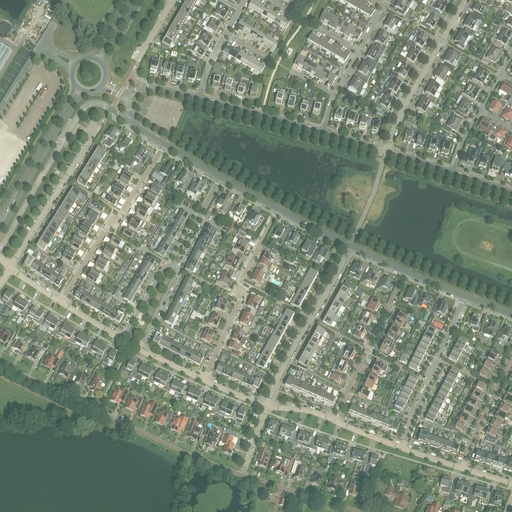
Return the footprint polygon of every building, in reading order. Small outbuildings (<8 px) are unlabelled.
[(255,11),(259,4),(255,2),(257,0),(256,0),(252,0),(249,8),(255,11)] [(294,0),(293,3),(297,5),(295,7),(298,9),(303,0),(294,0)] [(358,11),(363,2),(359,0),(358,3),(355,1),(352,7),(358,11)] [(410,3),(412,0),(411,0),(399,0),(398,2),(408,8),(411,3),(410,3)] [(447,4),(440,0),(435,0),(434,3),(436,4),(444,9),(447,4)] [(229,11),(225,9),(227,6),(218,1),(214,8),(217,10),(226,15),(229,11)] [(192,11),(194,6),(186,2),(184,6),(192,11)] [(364,14),(368,8),(365,7),(367,4),(363,2),(358,11),(364,14)] [(405,13),(408,8),(398,2),(395,7),(398,9),(397,12),(403,16),(405,13)] [(433,2),(430,7),(428,6),(427,9),(431,11),(432,12),(434,9),(442,14),(444,9),(436,4),(434,3),(433,2)] [(261,15),(266,6),(264,4),(263,6),(259,4),(255,11),(261,15)] [(475,15),(481,19),(483,16),(481,15),(484,10),(480,8),(481,6),(478,5),(478,6),(475,4),(472,9),(473,10),(476,12),(475,15)] [(189,15),(192,11),(184,6),(181,11),(189,15)] [(267,19),(271,11),(268,9),(269,7),(266,6),(261,15),(267,19)] [(367,17),(368,16),(371,18),(376,9),(372,7),(370,10),(368,8),(364,14),(364,16),(367,17)] [(224,19),(226,15),(217,10),(215,14),(224,19)] [(186,20),(189,15),(181,11),(178,16),(186,20)] [(274,22),(279,13),(276,11),(275,13),(271,11),(267,19),(274,22)] [(327,22),(330,16),(324,12),(319,21),(323,23),(324,20),(327,22)] [(280,26),(284,19),(280,16),(282,14),(279,13),(274,22),(280,26)] [(511,20),(511,15),(506,13),(503,19),(508,22),(506,25),(511,28),(511,20)] [(428,20),(436,24),(438,19),(430,15),(428,20)] [(480,22),(481,19),(475,15),(473,17),(470,15),(469,16),(468,16),(466,20),(475,26),(478,27),(481,22),(480,22)] [(184,25),(186,20),(178,16),(176,20),(184,25)] [(211,16),(207,23),(209,24),(218,29),(221,25),(217,22),(218,20),(219,21),(219,20),(214,18),(211,16)] [(332,28),(337,19),(330,16),(327,22),(329,23),(328,26),(332,28)] [(387,22),(395,26),(397,27),(399,22),(401,24),(403,20),(395,16),(393,19),(390,17),(387,22)] [(284,19),(280,26),(286,29),(292,20),(289,19),(288,21),(284,19)] [(339,29),(343,23),(337,19),(332,28),(335,30),(337,27),(339,29)] [(181,29),(184,25),(176,20),(173,25),(181,29)] [(433,29),(436,24),(428,20),(425,24),(427,26),(429,27),(431,28),(433,29)] [(472,31),(475,26),(466,20),(463,25),(464,25),(464,26),(467,28),(466,31),(472,35),(474,36),(476,33),(472,31)] [(242,33),(247,26),(240,22),(235,31),(238,33),(239,31),(242,33)] [(392,31),(395,26),(387,22),(384,26),(388,28),(386,31),(391,34),(393,35),(394,36),(396,33),(392,31)] [(216,33),(218,29),(209,24),(207,23),(203,29),(203,30),(207,32),(211,34),(213,32),(216,33)] [(344,35),(349,26),(343,23),(339,29),(342,30),(340,33),(344,35)] [(16,25),(15,25),(12,30),(18,33),(20,28),(16,25)] [(178,34),(181,29),(173,25),(170,30),(178,34)] [(500,36),(508,40),(509,38),(510,39),(511,36),(511,35),(506,32),(508,29),(501,25),(498,31),(501,33),(500,36)] [(248,39),(253,29),(247,26),(242,33),(246,35),(245,37),(248,39)] [(352,36),(355,30),(349,26),(344,35),(348,37),(349,35),(352,36)] [(255,40),(259,33),(253,29),(248,39),(250,40),(251,38),(255,40)] [(414,37),(417,39),(425,43),(427,38),(424,36),(425,33),(417,29),(415,32),(417,32),(414,37)] [(176,39),(178,34),(170,30),(168,34),(176,39)] [(355,30),(352,36),(354,38),(353,40),(357,42),(362,34),(355,30)] [(471,37),(472,35),(466,31),(464,33),(461,31),(460,32),(459,31),(457,36),(466,41),(469,36),(471,37)] [(314,45),(317,38),(315,37),(316,34),(312,32),(307,41),(314,45)] [(378,37),(386,41),(389,37),(381,32),(378,37)] [(260,46),(265,37),(259,33),(255,40),(259,42),(257,44),(260,46)] [(173,44),(176,39),(168,34),(167,36),(166,36),(164,39),(165,39),(173,44)] [(201,38),(210,43),(212,39),(204,34),(201,38)] [(463,47),(466,41),(457,36),(454,40),(455,41),(455,42),(458,44),(456,46),(463,50),(465,48),(463,47)] [(507,42),(508,40),(500,36),(498,38),(495,37),(494,37),(491,42),(492,43),(497,46),(498,46),(500,43),(505,46),(505,45),(506,46),(508,43),(507,42)] [(201,38),(199,37),(197,41),(196,44),(202,47),(203,45),(208,47),(210,43),(201,38)] [(267,47),(272,40),(265,37),(260,46),(263,47),(264,45),(267,47)] [(320,48),(325,39),(321,37),(320,40),(317,38),(314,45),(320,48)] [(387,42),(386,41),(378,37),(375,42),(379,44),(377,46),(385,51),(386,48),(384,47),(387,42)] [(422,48),(425,43),(417,39),(414,37),(411,42),(409,40),(407,43),(415,48),(416,45),(422,48)] [(170,48),(173,44),(165,39),(162,44),(163,44),(162,46),(167,49),(169,50),(169,49),(168,49),(169,48),(170,48)] [(326,52),(330,46),(327,44),(329,41),(325,39),(320,48),(326,52)] [(272,40),(267,47),(271,49),(270,51),(273,53),(278,44),(272,40)] [(497,46),(492,43),(491,42),(489,47),(491,49),(489,53),(499,58),(501,55),(500,54),(501,52),(496,49),(497,46)] [(229,56),(233,49),(230,47),(231,45),(228,43),(223,52),(229,56)] [(413,51),(415,48),(407,43),(405,46),(408,48),(405,52),(416,58),(419,54),(413,51)] [(0,44),(0,69),(11,51),(0,44)] [(200,50),(202,47),(196,44),(194,47),(193,46),(190,51),(197,54),(197,55),(200,58),(201,57),(202,57),(204,53),(200,50)] [(333,55),(338,47),(334,44),(332,47),(330,46),(326,52),(333,55)] [(385,51),(377,46),(376,49),(372,47),(369,52),(377,57),(381,58),(385,51)] [(339,59),(342,53),(340,51),(341,49),(338,47),(333,55),(339,59)] [(232,66),(236,59),(241,50),(238,49),(237,51),(233,49),(229,56),(233,58),(231,61),(232,62),(230,65),(232,66)] [(242,63),(246,56),(242,54),(244,52),(241,50),(236,59),(242,63)] [(445,55),(455,61),(458,56),(460,57),(461,54),(454,50),(453,52),(450,51),(449,51),(448,51),(445,55)] [(342,53),(339,59),(345,62),(350,54),(346,52),(345,54),(342,53)] [(381,58),(377,57),(369,52),(367,57),(372,60),(370,63),(376,66),(381,58)] [(413,63),(416,58),(405,52),(403,57),(401,56),(399,59),(406,63),(408,60),(413,63)] [(497,62),(499,58),(489,53),(487,56),(484,55),(481,61),(487,64),(489,60),(495,63),(496,61),(497,62)] [(452,66),(455,61),(445,55),(443,60),(444,60),(443,61),(447,63),(445,66),(454,71),(456,68),(452,66)] [(248,67),(253,57),(251,56),(250,58),(246,56),(242,63),(248,67)] [(301,66),(305,60),(299,56),(294,65),(297,67),(299,65),(301,66)] [(150,72),(155,73),(156,72),(157,72),(157,68),(161,69),(163,58),(160,57),(159,59),(153,58),(152,59),(152,58),(151,61),(150,65),(150,68),(151,69),(150,72)] [(254,70),(258,63),(255,61),(256,59),(253,57),(248,67),(254,70)] [(404,66),(406,63),(399,59),(398,62),(400,63),(397,68),(399,69),(407,74),(410,69),(404,66)] [(306,72),(311,64),(305,60),(301,66),(304,68),(302,70),(306,72)] [(376,66),(370,63),(369,66),(363,62),(361,67),(372,74),(376,66)] [(258,63),(254,70),(261,74),(266,65),(263,63),(262,65),(258,63)] [(171,66),(165,64),(163,64),(161,71),(164,72),(163,75),(168,76),(168,75),(169,75),(170,72),(173,72),(175,65),(172,64),(171,66)] [(179,64),(178,68),(177,72),(176,71),(175,75),(176,75),(175,80),(180,81),(181,78),(182,78),(183,75),(186,75),(189,64),(187,64),(185,65),(185,66),(182,66),(182,65),(179,64)] [(314,73),(317,67),(311,64),(306,72),(310,74),(311,72),(314,73)] [(477,74),(486,79),(489,74),(484,72),(486,68),(480,65),(478,68),(475,73),(477,74)] [(452,73),(454,71),(445,66),(444,68),(441,66),(440,67),(439,67),(436,71),(446,77),(449,71),(452,73)] [(319,79),(324,71),(317,67),(314,73),(316,75),(315,77),(319,79)] [(361,67),(358,72),(363,75),(361,78),(364,80),(367,81),(372,74),(361,67)] [(404,79),(407,74),(399,69),(395,73),(392,71),(390,74),(398,78),(399,76),(404,79)] [(189,78),(188,81),(193,83),(194,81),(195,82),(197,72),(191,71),(190,75),(188,75),(188,78),(189,78)] [(326,80),(330,74),(324,71),(319,79),(322,82),(324,79),(326,80)] [(443,82),(446,77),(436,71),(434,76),(435,76),(434,77),(438,79),(436,82),(443,85),(445,83),(443,82)] [(330,74),(326,80),(329,82),(328,85),(331,87),(336,78),(330,74)] [(396,81),(398,78),(390,74),(389,77),(390,78),(388,83),(390,84),(398,89),(401,84),(396,81)] [(483,85),(486,79),(477,74),(474,80),(473,79),(471,81),(476,84),(477,85),(478,82),(483,85)] [(220,79),(219,79),(220,76),(219,75),(217,75),(216,75),(215,78),(215,77),(214,80),(213,80),(212,84),(213,84),(212,87),(218,89),(220,82),(223,83),(225,76),(221,75),(220,79)] [(235,89),(236,83),(229,81),(230,77),(225,76),(223,83),(226,84),(224,91),(230,92),(231,89),(235,89)] [(355,78),(352,83),(362,88),(364,84),(366,85),(368,82),(367,81),(364,80),(361,78),(360,81),(355,78)] [(476,84),(471,81),(468,80),(467,82),(468,83),(468,84),(467,85),(467,86),(468,86),(468,87),(468,88),(467,89),(478,95),(478,94),(479,93),(479,92),(479,91),(480,90),(474,86),(476,84)] [(248,90),(250,83),(244,81),(243,85),(236,83),(235,89),(238,90),(237,94),(243,96),(245,89),(248,90)] [(442,88),(443,85),(436,82),(435,84),(432,82),(431,83),(430,82),(427,87),(437,92),(440,87),(442,88)] [(262,88),(253,85),(253,84),(250,83),(248,90),(251,91),(249,97),(255,99),(255,98),(259,99),(262,88)] [(362,88),(352,83),(349,87),(353,90),(351,93),(358,96),(362,88)] [(503,95),(505,92),(509,95),(511,88),(511,87),(504,83),(500,90),(499,92),(503,95)] [(396,94),(398,89),(390,84),(388,89),(386,88),(384,91),(390,95),(392,92),(396,94)] [(434,97),(437,92),(427,87),(425,91),(426,92),(425,93),(429,95),(427,97),(436,102),(437,99),(434,97)] [(283,99),(286,100),(289,89),(286,88),(285,92),(281,91),(280,95),(278,94),(277,97),(276,97),(275,101),(276,101),(275,104),(281,106),(283,99)] [(292,90),(289,89),(286,100),(289,101),(287,108),(293,109),(294,106),(295,106),(296,103),(295,102),(296,99),(294,99),(295,95),(292,94),(292,90)] [(477,96),(478,95),(467,89),(466,91),(465,91),(464,91),(464,92),(463,92),(462,93),(460,96),(462,97),(467,100),(468,97),(474,100),(475,99),(476,98),(477,97),(477,96)] [(389,97),(390,95),(384,91),(382,94),(384,95),(382,100),(390,104),(392,99),(389,97)] [(434,105),(436,102),(427,97),(426,100),(422,98),(422,99),(421,98),(418,103),(428,108),(431,103),(434,105)] [(468,100),(467,100),(462,97),(460,102),(461,103),(460,106),(468,111),(469,109),(472,106),(466,103),(468,100)] [(387,109),(390,104),(382,100),(378,98),(376,103),(375,104),(374,103),(372,107),(377,109),(380,111),(383,107),(387,109)] [(311,107),(313,100),(307,99),(306,102),(303,101),(302,104),(301,104),(300,108),(301,108),(300,111),(306,113),(308,106),(311,107)] [(313,100),(311,107),(314,108),(312,115),(318,116),(319,113),(320,113),(321,110),(320,109),(321,106),(315,105),(316,101),(313,100)] [(490,106),(489,107),(490,108),(489,109),(497,114),(500,108),(504,110),(507,103),(501,100),(498,104),(493,101),(492,104),(490,105),(490,106)] [(425,113),(428,108),(418,103),(416,107),(417,108),(416,109),(420,111),(418,113),(425,117),(427,114),(425,113)] [(460,106),(457,104),(456,104),(451,111),(451,112),(458,115),(459,116),(460,113),(465,116),(468,113),(467,112),(468,111),(460,106)] [(346,107),(344,109),(343,112),(337,111),(336,115),(334,114),(333,117),(335,118),(334,121),(339,123),(339,121),(340,122),(341,118),(344,119),(348,108),(346,107)] [(511,110),(507,108),(502,117),(505,118),(505,119),(507,120),(511,122),(511,119),(511,110)] [(357,123),(359,115),(360,114),(351,111),(350,115),(349,114),(348,118),(347,118),(346,121),(347,121),(346,125),(351,126),(352,125),(353,125),(354,122),(357,123)] [(457,118),(458,115),(451,112),(449,115),(450,117),(452,118),(450,121),(459,126),(460,124),(461,124),(463,121),(457,118)] [(372,119),(368,118),(364,117),(363,119),(362,118),(361,122),(359,122),(358,125),(360,125),(359,129),(364,130),(364,129),(365,129),(366,125),(369,126),(372,119)] [(483,119),(482,121),(481,121),(480,123),(480,124),(479,126),(481,127),(484,129),(483,131),(487,134),(485,136),(488,138),(489,135),(492,130),(489,128),(491,123),(483,119)] [(457,128),(459,126),(450,121),(448,125),(447,124),(444,125),(442,129),(448,133),(450,129),(456,132),(458,129),(457,128)] [(377,133),(378,133),(381,124),(374,122),(373,126),(372,126),(371,129),(372,129),(371,132),(376,134),(377,133)] [(494,142),(495,140),(496,137),(502,140),(506,132),(498,127),(494,134),(491,133),(488,138),(494,142)] [(115,137),(118,132),(116,131),(117,130),(114,128),(113,129),(112,129),(109,133),(107,131),(105,136),(107,137),(105,139),(107,140),(104,145),(110,149),(113,144),(114,145),(118,139),(115,138),(115,137)] [(403,132),(401,138),(404,139),(403,142),(410,144),(411,140),(412,138),(415,139),(418,130),(412,129),(412,131),(409,130),(404,128),(403,132)] [(418,130),(415,139),(418,140),(417,142),(416,146),(417,147),(417,148),(420,149),(420,148),(422,148),(425,139),(424,138),(424,135),(421,134),(422,132),(418,130)] [(431,141),(428,150),(430,151),(429,152),(433,153),(433,152),(434,152),(436,147),(436,146),(440,147),(442,138),(443,136),(438,134),(438,136),(433,134),(432,138),(431,141)] [(120,149),(120,151),(131,149),(131,145),(133,142),(127,138),(126,140),(126,141),(124,141),(121,139),(115,148),(118,150),(120,149)] [(442,138),(440,147),(443,148),(440,156),(446,158),(447,156),(448,153),(449,153),(450,150),(449,150),(450,147),(451,144),(449,143),(446,142),(447,139),(442,138)] [(130,168),(130,167),(129,167),(130,165),(131,165),(133,161),(133,160),(134,160),(135,160),(139,162),(138,164),(142,166),(148,156),(145,154),(147,152),(147,151),(146,150),(147,149),(144,147),(143,148),(142,148),(142,149),(141,149),(140,151),(137,150),(137,149),(131,159),(130,158),(126,165),(130,168)] [(473,165),(474,160),(477,161),(482,149),(478,148),(475,147),(474,150),(474,151),(473,152),(469,151),(469,152),(468,155),(469,155),(466,162),(468,163),(468,164),(471,165),(472,164),(473,165)] [(95,154),(103,158),(106,154),(98,149),(95,154)] [(480,159),(480,163),(479,167),(480,167),(480,168),(484,168),(485,169),(488,160),(491,161),(494,153),(490,152),(489,155),(487,155),(487,157),(486,156),(484,158),(482,157),(481,159),(480,159)] [(100,163),(103,158),(95,154),(92,159),(100,163)] [(498,159),(498,160),(495,159),(491,171),(497,173),(500,166),(503,167),(506,158),(502,157),(502,158),(500,157),(499,158),(498,159)] [(97,168),(100,163),(92,159),(89,163),(97,168)] [(94,173),(97,168),(89,163),(86,168),(94,173)] [(511,165),(509,164),(505,163),(503,170),(506,171),(505,176),(511,178),(511,174),(511,165)] [(164,166),(160,173),(163,174),(166,177),(163,183),(161,186),(164,189),(167,185),(169,182),(173,174),(174,173),(172,171),(174,168),(169,164),(167,168),(164,166)] [(122,177),(130,182),(130,181),(133,177),(132,176),(134,173),(128,170),(129,168),(127,167),(124,171),(123,171),(122,171),(121,171),(120,174),(119,175),(120,175),(122,177)] [(91,178),(94,173),(86,168),(83,173),(91,178)] [(88,183),(91,178),(83,173),(80,178),(88,183)] [(180,177),(177,182),(181,184),(178,189),(184,192),(190,182),(187,180),(189,177),(184,173),(181,178),(180,177)] [(131,182),(130,181),(130,182),(122,177),(120,181),(121,182),(120,184),(125,187),(126,185),(128,187),(131,182)] [(85,188),(88,183),(80,178),(77,183),(85,188)] [(204,191),(207,186),(203,183),(202,184),(200,183),(198,187),(193,184),(189,192),(196,196),(197,193),(200,195),(203,190),(204,191)] [(124,188),(125,187),(120,184),(119,185),(117,184),(114,189),(120,192),(122,194),(123,194),(125,189),(124,188)] [(154,186),(151,191),(152,191),(157,195),(159,196),(162,191),(160,190),(161,188),(156,185),(155,186),(154,186)] [(123,194),(122,194),(120,192),(114,189),(113,188),(109,194),(112,196),(117,199),(118,198),(120,199),(123,194)] [(70,194),(78,199),(81,194),(73,189),(70,194)] [(149,192),(146,197),(147,197),(155,202),(155,201),(158,197),(156,196),(157,195),(152,191),(151,193),(149,192)] [(107,193),(103,199),(115,206),(118,202),(116,201),(117,199),(112,196),(109,194),(107,193)] [(75,204),(78,199),(70,194),(67,199),(75,204)] [(222,207),(220,211),(226,214),(231,204),(231,205),(227,203),(229,200),(224,196),(222,200),(220,199),(217,204),(222,207)] [(147,197),(144,201),(145,202),(144,204),(150,207),(154,210),(158,203),(155,201),(155,202),(147,197)] [(72,208),(75,204),(67,199),(64,203),(72,208)] [(69,213),(72,208),(64,203),(61,208),(69,213)] [(94,211),(99,214),(100,212),(102,213),(105,209),(97,203),(94,208),(95,209),(94,211)] [(142,204),(139,209),(144,212),(147,214),(150,209),(149,209),(150,207),(144,204),(143,205),(142,204)] [(239,209),(234,206),(230,212),(235,215),(234,217),(241,221),(245,215),(243,214),(246,209),(240,206),(239,209)] [(66,218),(69,213),(61,208),(58,213),(66,218)] [(139,209),(136,214),(137,215),(136,216),(142,219),(143,218),(144,219),(146,220),(149,216),(147,214),(144,212),(139,209)] [(178,216),(185,220),(188,215),(179,210),(176,215),(178,216)] [(98,215),(99,214),(94,211),(93,212),(91,211),(88,216),(89,216),(96,221),(97,221),(99,216),(98,215)] [(63,223),(66,218),(58,213),(55,218),(63,223)] [(250,216),(249,218),(248,217),(246,221),(249,223),(253,226),(253,227),(256,228),(258,225),(259,226),(260,224),(261,222),(262,220),(260,218),(261,217),(255,214),(253,218),(250,216)] [(97,221),(96,221),(89,216),(86,221),(87,221),(86,223),(91,226),(92,225),(94,226),(97,221)] [(134,217),(131,221),(131,222),(131,221),(141,228),(142,228),(145,223),(142,222),(141,221),(142,219),(136,216),(136,218),(134,217)] [(183,225),(185,220),(178,216),(176,221),(183,225)] [(60,228),(63,223),(55,218),(52,223),(60,228)] [(131,222),(128,226),(130,227),(129,228),(134,232),(135,230),(137,231),(138,232),(140,231),(141,230),(141,228),(131,221),(131,222)] [(180,230),(183,225),(176,221),(173,225),(180,230)] [(57,232),(60,228),(52,223),(49,228),(57,232)] [(90,228),(91,226),(86,223),(85,224),(83,223),(80,228),(81,229),(81,228),(89,233),(92,228),(90,228)] [(177,234),(180,230),(173,225),(171,224),(168,229),(177,234)] [(217,231),(214,229),(207,226),(204,231),(215,236),(214,235),(217,231)] [(275,232),(273,236),(274,236),(280,239),(277,244),(281,246),(286,235),(283,233),(285,230),(279,227),(276,232),(275,232)] [(54,237),(57,232),(49,228),(46,232),(54,237)] [(89,233),(81,228),(81,229),(78,233),(79,234),(78,235),(84,239),(84,237),(86,238),(89,233)] [(126,229),(123,234),(131,239),(134,241),(137,236),(134,234),(133,233),(134,232),(129,228),(128,230),(126,229)] [(174,239),(177,234),(168,229),(165,233),(167,235),(174,239)] [(215,236),(204,231),(202,236),(212,241),(213,240),(212,240),(214,236),(215,236)] [(51,242),(54,237),(46,232),(43,237),(51,242)] [(298,250),(301,245),(300,245),(301,242),(298,241),(299,237),(294,234),(292,238),(289,236),(286,242),(289,244),(290,242),(294,244),(292,247),(298,250)] [(83,240),(84,239),(78,235),(77,237),(76,236),(73,241),(81,246),(81,245),(84,241),(83,240)] [(172,244),(174,239),(167,235),(165,239),(172,244)] [(210,245),(212,241),(202,236),(200,240),(210,245)] [(237,245),(245,249),(248,244),(243,242),(245,239),(239,236),(238,239),(235,244),(237,245)] [(48,247),(51,242),(43,237),(40,242),(48,247)] [(111,244),(116,247),(117,246),(119,247),(122,242),(114,237),(111,242),(112,242),(111,244)] [(169,248),(172,244),(165,239),(162,238),(160,243),(169,248)] [(197,245),(205,249),(207,250),(210,245),(200,240),(197,245)] [(81,246),(81,245),(81,246),(73,241),(70,245),(71,246),(70,248),(76,251),(77,249),(78,251),(81,246)] [(311,246),(312,243),(307,241),(301,251),(307,254),(306,256),(311,258),(312,255),(312,256),(316,248),(315,248),(316,247),(312,245),(312,247),(311,246)] [(44,252),(48,247),(40,242),(37,247),(39,248),(39,249),(44,252)] [(166,253),(169,248),(160,243),(157,247),(159,249),(166,253)] [(115,249),(116,247),(111,244),(110,245),(108,244),(105,249),(106,250),(106,249),(114,254),(117,249),(115,249)] [(243,254),(245,249),(237,245),(235,244),(231,252),(237,255),(238,252),(243,254)] [(202,254),(205,249),(197,245),(195,250),(202,254)] [(75,252),(76,251),(70,248),(70,249),(68,248),(65,253),(73,258),(76,253),(75,252)] [(114,254),(106,249),(106,250),(103,254),(104,255),(103,256),(109,260),(110,258),(111,259),(114,254)] [(163,258),(166,253),(159,249),(157,251),(155,250),(154,252),(163,258)] [(317,251),(316,254),(313,260),(318,263),(321,258),(326,261),(327,260),(328,260),(329,257),(328,257),(329,256),(326,255),(328,251),(322,249),(320,252),(317,251)] [(200,259),(202,254),(195,250),(192,255),(200,259)] [(30,268),(35,261),(40,253),(36,251),(31,258),(30,257),(25,265),(30,268)] [(237,255),(231,252),(229,251),(227,254),(230,255),(227,260),(237,265),(239,265),(240,262),(240,261),(240,260),(235,258),(237,255)] [(74,258),(73,258),(65,253),(60,262),(67,266),(70,262),(71,263),(74,258)] [(265,254),(262,259),(272,264),(274,261),(276,256),(271,253),(269,256),(265,254)] [(197,263),(200,259),(192,255),(190,260),(197,263)] [(108,261),(109,260),(103,256),(102,258),(101,257),(98,262),(106,267),(106,266),(109,262),(108,261)] [(155,261),(148,257),(146,256),(143,261),(152,266),(155,261)] [(260,264),(264,266),(262,269),(268,272),(270,269),(272,264),(262,259),(260,264)] [(195,268),(197,263),(190,260),(188,265),(195,268)] [(237,266),(237,265),(227,260),(223,268),(229,271),(230,268),(235,270),(236,269),(238,267),(237,266)] [(35,271),(40,264),(35,261),(30,268),(31,269),(31,270),(34,272),(34,271),(35,271)] [(150,271),(152,266),(143,261),(141,265),(143,266),(150,271)] [(106,267),(106,266),(106,267),(98,262),(95,266),(96,267),(96,269),(101,272),(102,271),(103,272),(106,267)] [(39,275),(44,267),(40,264),(35,271),(36,272),(36,273),(38,275),(39,274),(39,275)] [(361,272),(359,271),(361,267),(355,264),(353,269),(352,268),(350,273),(354,275),(353,277),(358,280),(361,272)] [(147,275),(150,271),(143,266),(141,265),(138,270),(147,275)] [(192,273),(195,268),(188,265),(185,270),(192,273)] [(44,278),(49,270),(44,267),(39,275),(41,275),(40,276),(43,278),(43,277),(44,278)] [(67,269),(65,268),(62,271),(59,277),(54,284),(59,288),(61,285),(61,284),(64,280),(62,279),(62,277),(67,269)] [(227,274),(229,271),(223,268),(221,274),(220,274),(219,275),(219,277),(221,278),(229,282),(232,277),(227,274)] [(100,273),(101,272),(96,269),(95,270),(93,269),(90,274),(98,279),(101,274),(100,273)] [(255,270),(253,274),(254,275),(262,279),(267,282),(269,277),(270,277),(272,274),(268,272),(262,269),(261,273),(256,270),(256,271),(255,270)] [(308,274),(315,279),(318,274),(310,269),(308,274)] [(49,281),(54,273),(49,270),(44,278),(45,279),(48,281),(48,280),(49,281)] [(144,280),(147,275),(138,270),(135,275),(137,276),(144,280)] [(365,274),(364,277),(361,283),(366,285),(368,282),(375,286),(377,279),(374,278),(376,274),(375,274),(374,273),(374,272),(373,272),(372,272),(371,272),(370,272),(368,275),(365,274)] [(54,284),(59,277),(54,273),(49,281),(50,282),(53,284),(54,284)] [(99,279),(98,279),(90,274),(87,279),(96,284),(99,279)] [(313,284),(315,279),(308,274),(305,279),(313,284)] [(254,275),(252,280),(256,283),(254,286),(260,289),(262,285),(260,284),(262,279),(254,275)] [(141,285),(144,280),(137,276),(134,280),(141,285)] [(184,283),(191,287),(194,282),(186,278),(184,283)] [(227,287),(229,282),(221,278),(220,280),(218,279),(215,285),(221,287),(222,284),(227,287)] [(381,279),(380,283),(377,289),(382,291),(384,288),(387,290),(387,289),(390,290),(392,286),(389,285),(391,281),(391,280),(388,279),(388,280),(385,278),(384,280),(381,279)] [(310,289),(313,284),(305,279),(302,285),(310,289)] [(139,289),(141,285),(134,280),(132,285),(139,289)] [(191,293),(193,288),(191,287),(184,283),(182,288),(189,292),(190,292),(191,293)] [(136,294),(139,289),(132,285),(129,290),(136,294)] [(307,294),(310,289),(302,285),(299,290),(307,294)] [(351,295),(349,294),(350,292),(342,287),(340,292),(347,297),(349,298),(351,295)] [(136,294),(129,290),(126,288),(123,293),(126,294),(133,298),(136,294)] [(190,292),(189,292),(182,288),(179,293),(186,296),(189,298),(190,296),(189,295),(190,292)] [(407,294),(405,298),(408,300),(408,302),(409,302),(408,304),(414,306),(417,299),(414,298),(413,296),(416,291),(414,290),(412,290),(409,289),(409,290),(407,291),(407,294)] [(79,300),(84,293),(79,290),(74,297),(79,300)] [(304,299),(307,294),(299,290),(296,295),(304,299)] [(9,307),(13,301),(10,299),(12,295),(13,296),(13,295),(7,292),(7,293),(6,292),(3,296),(5,297),(2,300),(6,302),(5,304),(9,307)] [(344,302),(347,297),(340,292),(337,297),(344,302)] [(84,303),(89,296),(84,293),(79,300),(81,301),(80,302),(83,303),(84,303)] [(184,301),(186,296),(179,293),(177,298),(184,301)] [(130,303),(133,298),(126,294),(123,299),(126,301),(124,303),(127,304),(128,302),(130,303)] [(228,303),(228,302),(223,300),(225,297),(219,295),(217,299),(217,300),(219,301),(217,303),(227,308),(228,303)] [(264,302),(265,299),(263,298),(257,295),(256,298),(252,296),(249,301),(257,305),(261,307),(263,302),(264,302)] [(301,304),(304,299),(296,295),(294,300),(301,304)] [(89,306),(94,298),(89,296),(84,303),(86,304),(85,305),(88,306),(89,306)] [(421,298),(418,306),(430,311),(433,303),(430,302),(431,298),(426,296),(424,300),(421,298)] [(342,307),(344,302),(337,297),(334,303),(342,307)] [(18,309),(23,301),(18,298),(17,299),(18,299),(16,303),(13,301),(9,307),(12,309),(13,307),(18,309)] [(94,309),(99,301),(94,298),(89,306),(91,307),(90,308),(93,309),(94,309)] [(183,304),(184,301),(177,298),(174,302),(182,306),(184,307),(185,305),(183,304)] [(370,304),(378,309),(379,308),(379,307),(380,306),(380,305),(379,304),(380,301),(376,299),(375,300),(372,299),(370,304)] [(298,309),(301,304),(294,300),(291,305),(298,309)] [(25,316),(28,310),(25,308),(27,305),(28,305),(23,301),(18,309),(23,312),(22,314),(25,316)] [(99,312),(104,304),(99,301),(94,309),(95,310),(98,312),(99,312)] [(261,307),(257,305),(249,301),(247,307),(251,309),(250,312),(256,314),(258,315),(262,307),(261,307)] [(179,311),(182,306),(174,302),(172,307),(179,311)] [(225,312),(227,308),(217,303),(215,302),(213,307),(212,310),(218,313),(219,310),(223,312),(225,312)] [(378,309),(370,304),(366,302),(363,307),(370,311),(369,312),(373,315),(375,312),(376,312),(377,312),(377,311),(378,310),(378,309)] [(339,312),(342,307),(334,303),(331,308),(339,312)] [(436,305),(433,313),(440,316),(442,315),(445,316),(446,311),(445,311),(447,305),(441,303),(439,306),(436,305)] [(104,315),(108,307),(104,304),(99,312),(100,313),(103,315),(104,315)] [(109,318),(113,310),(108,307),(104,315),(105,316),(108,318),(108,317),(109,318)] [(177,316),(179,311),(172,307),(170,312),(177,316)] [(34,319),(38,311),(33,308),(31,312),(28,310),(25,316),(22,320),(25,322),(29,316),(34,319)] [(336,317),(339,312),(331,308),(328,312),(336,317)] [(114,321),(118,313),(113,310),(109,318),(110,319),(113,321),(113,320),(114,321)] [(216,316),(218,313),(212,310),(210,313),(208,318),(210,319),(219,323),(221,318),(216,316)] [(284,315),(291,320),(294,314),(286,310),(284,315)] [(409,318),(407,317),(408,314),(401,310),(399,315),(398,314),(397,315),(397,316),(396,317),(395,318),(407,324),(408,324),(409,318)] [(44,314),(38,311),(34,319),(32,321),(40,325),(44,319),(40,318),(43,314),(44,314)] [(179,317),(177,316),(170,312),(167,317),(176,322),(179,317)] [(254,317),(256,314),(250,312),(249,315),(244,313),(242,318),(250,322),(253,323),(256,318),(254,317)] [(333,322),(336,317),(328,312),(326,317),(333,322)] [(371,318),(373,315),(369,312),(368,314),(365,313),(362,318),(371,322),(372,322),(372,321),(372,319),(373,318),(371,318)] [(119,324),(124,316),(118,313),(114,321),(115,322),(117,324),(118,323),(119,324)] [(289,325),(291,320),(284,315),(281,320),(289,325)] [(471,330),(473,330),(478,333),(480,327),(477,325),(480,318),(474,316),(473,318),(469,316),(466,323),(470,324),(469,326),(472,327),(471,330)] [(49,328),(54,320),(48,317),(49,317),(47,321),(44,319),(40,325),(43,327),(44,325),(49,328)] [(174,326),(176,322),(167,317),(165,322),(172,326),(172,325),(174,326)] [(219,323),(210,319),(208,318),(207,317),(205,322),(203,321),(201,324),(211,328),(212,326),(216,328),(219,323)] [(331,327),(333,322),(326,317),(323,323),(331,327)] [(248,327),(250,322),(242,318),(239,323),(244,325),(243,328),(248,331),(250,327),(248,327)] [(371,323),(371,322),(362,318),(360,323),(363,325),(362,326),(366,328),(368,325),(369,326),(369,325),(370,324),(371,323)] [(405,329),(407,324),(395,318),(395,319),(394,321),(394,322),(395,322),(393,325),(401,329),(401,327),(405,329)] [(56,334),(59,328),(60,326),(57,325),(58,323),(59,323),(54,320),(49,328),(54,331),(51,335),(54,337),(56,334)] [(286,330),(289,325),(281,320),(278,325),(286,330)] [(442,330),(444,325),(435,321),(433,326),(442,330)] [(480,333),(484,334),(493,338),(498,325),(492,323),(491,326),(484,323),(480,333)] [(209,331),(211,328),(201,324),(202,325),(201,327),(203,328),(200,333),(212,338),(214,333),(209,331)] [(283,335),(286,330),(278,325),(275,330),(283,335)] [(392,329),(391,328),(390,329),(389,330),(388,331),(400,338),(403,332),(400,331),(401,329),(393,325),(392,329)] [(64,339),(65,337),(69,329),(64,326),(65,326),(62,330),(59,328),(56,334),(64,339)] [(364,332),(366,328),(362,326),(361,328),(358,326),(357,328),(354,326),(352,330),(364,336),(364,335),(365,334),(365,333),(366,332),(364,332)] [(426,332),(434,335),(437,330),(429,326),(426,332)] [(251,332),(248,331),(243,328),(241,331),(237,329),(234,335),(242,338),(244,336),(247,337),(248,335),(249,335),(251,332)] [(315,333),(323,337),(326,332),(318,328),(315,333)] [(506,342),(507,338),(508,338),(508,337),(509,338),(510,334),(509,334),(511,330),(509,329),(507,328),(507,329),(505,328),(504,330),(501,329),(500,334),(498,338),(498,339),(503,341),(506,342)] [(76,335),(73,334),(74,331),(75,332),(69,329),(65,337),(70,339),(69,341),(72,343),(75,337),(76,335)] [(2,332),(0,336),(0,340),(5,343),(7,341),(9,337),(12,339),(15,333),(10,330),(9,331),(7,335),(2,332)] [(280,340),(283,335),(275,330),(273,335),(280,340)] [(363,337),(364,336),(352,330),(350,335),(353,337),(352,337),(353,337),(352,339),(359,342),(360,339),(361,340),(362,339),(363,338),(363,337)] [(400,338),(388,331),(388,333),(387,334),(387,335),(388,336),(386,339),(395,344),(396,343),(396,342),(398,340),(400,338)] [(431,341),(434,335),(426,332),(424,337),(431,341)] [(209,343),(212,338),(200,333),(198,338),(199,339),(198,341),(204,344),(205,341),(209,343)] [(320,342),(323,337),(315,333),(312,338),(320,342)] [(81,345),(85,337),(80,334),(80,335),(78,339),(75,337),(72,343),(75,345),(76,343),(81,345)] [(159,345),(163,337),(157,335),(153,343),(159,345)] [(241,341),(242,338),(234,335),(232,340),(237,342),(235,345),(239,346),(239,347),(241,348),(243,342),(241,341)] [(277,345),(280,340),(273,335),(270,340),(277,345)] [(88,352),(91,346),(88,344),(90,340),(91,340),(85,337),(81,345),(86,348),(83,353),(86,354),(88,352)] [(164,348),(168,340),(163,337),(159,345),(160,346),(159,346),(162,348),(163,347),(164,348)] [(429,346),(431,341),(424,337),(421,342),(429,346)] [(317,347),(320,342),(312,338),(309,343),(317,347)] [(457,343),(464,348),(467,342),(459,338),(457,343)] [(395,344),(386,339),(384,342),(383,341),(383,342),(382,343),(382,344),(381,345),(390,350),(391,348),(394,349),(395,346),(395,345),(395,344)] [(17,340),(12,348),(22,354),(27,346),(28,343),(25,342),(24,344),(17,340)] [(169,350),(173,342),(168,340),(164,348),(165,348),(164,349),(167,350),(168,350),(169,350)] [(275,350),(277,345),(270,340),(267,345),(275,350)] [(174,353),(178,345),(173,342),(169,350),(170,351),(172,353),(173,352),(174,353)] [(426,351),(429,346),(421,342),(418,347),(426,351)] [(97,354),(101,346),(96,343),(95,343),(96,343),(94,347),(91,346),(88,352),(91,353),(92,351),(97,354)] [(239,346),(235,345),(231,343),(228,348),(233,350),(231,355),(238,358),(240,353),(238,353),(239,350),(240,350),(241,349),(241,348),(239,347),(239,346)] [(314,352),(317,347),(309,343),(307,348),(314,352)] [(462,353),(464,348),(457,343),(454,349),(462,353)] [(179,355),(183,347),(178,345),(174,353),(175,353),(175,354),(178,355),(179,355)] [(272,355),(275,350),(267,345),(264,350),(272,355)] [(356,349),(352,347),(349,345),(348,347),(346,346),(344,347),(342,350),(354,357),(354,356),(355,355),(355,353),(354,352),(356,349)] [(393,351),(390,350),(381,345),(381,346),(380,347),(380,348),(379,349),(381,349),(379,353),(388,357),(393,351)] [(104,360),(107,354),(104,352),(106,348),(106,349),(107,348),(101,346),(97,354),(95,357),(100,359),(101,359),(104,360)] [(184,358),(188,350),(183,347),(179,355),(180,356),(183,358),(183,357),(184,358)] [(424,356),(426,351),(418,347),(416,352),(424,356)] [(32,349),(27,356),(35,361),(40,353),(43,355),(45,352),(38,348),(36,348),(35,350),(32,349)] [(312,357),(314,352),(307,348),(304,353),(312,357)] [(459,358),(462,353),(454,349),(451,354),(459,358)] [(189,361),(193,352),(188,350),(184,358),(185,358),(185,359),(188,360),(189,361)] [(269,360),(272,355),(264,350),(261,355),(269,360)] [(353,358),(354,357),(342,350),(339,356),(341,356),(340,358),(341,359),(348,363),(350,359),(351,360),(352,359),(353,358)] [(488,359),(491,361),(496,364),(497,363),(500,360),(499,359),(499,358),(494,356),(496,353),(490,350),(487,353),(485,357),(486,358),(488,359)] [(117,355),(117,354),(111,351),(112,352),(110,356),(107,354),(104,360),(103,362),(107,365),(109,360),(113,362),(115,359),(116,359),(118,355),(117,355)] [(195,363),(199,355),(193,352),(189,361),(190,361),(190,362),(193,363),(193,362),(195,363)] [(421,361),(424,356),(416,352),(413,357),(421,361)] [(309,362),(312,357),(304,353),(301,358),(309,362)] [(456,363),(459,358),(451,354),(448,359),(456,363)] [(199,355),(195,363),(200,366),(204,358),(199,355)] [(266,365),(269,360),(261,355),(259,360),(266,365)] [(51,369),(53,366),(55,367),(59,360),(54,357),(53,359),(49,356),(44,366),(51,369)] [(419,366),(421,361),(413,357),(411,362),(419,366)] [(307,365),(309,362),(301,358),(298,363),(299,363),(297,366),(306,370),(309,366),(307,365)] [(488,359),(486,358),(483,361),(486,364),(484,367),(487,369),(492,372),(493,371),(496,368),(495,367),(495,366),(490,364),(491,361),(488,359)] [(341,359),(340,361),(337,359),(334,364),(338,366),(346,370),(347,369),(347,368),(348,367),(348,366),(347,366),(348,363),(341,359)] [(264,370),(266,365),(259,360),(256,365),(264,370)] [(381,371),(385,373),(388,368),(387,367),(388,366),(377,360),(377,362),(376,364),(375,363),(374,364),(373,365),(372,366),(381,371)] [(130,374),(134,375),(137,369),(134,368),(136,363),(131,361),(130,361),(129,361),(127,364),(128,365),(126,369),(132,371),(130,374)] [(416,371),(419,366),(411,362),(408,368),(416,371)] [(62,368),(59,374),(63,376),(63,377),(65,378),(66,378),(67,378),(71,371),(73,373),(77,365),(73,363),(71,368),(63,364),(61,367),(62,368)] [(221,375),(225,366),(219,364),(216,372),(218,373),(217,374),(221,375)] [(140,382),(143,377),(147,369),(142,366),(139,370),(137,369),(134,375),(132,378),(135,379),(140,382)] [(227,376),(230,369),(225,366),(221,375),(224,377),(225,376),(227,376)] [(346,371),(346,370),(338,366),(334,373),(341,376),(343,373),(344,374),(345,373),(345,372),(346,371)] [(385,373),(381,371),(372,366),(372,367),(372,369),(371,371),(372,371),(371,374),(378,378),(379,376),(382,377),(385,373)] [(484,367),(481,366),(479,369),(481,372),(479,375),(488,380),(488,379),(489,379),(492,376),(490,375),(491,374),(486,372),(487,369),(484,367)] [(150,383),(153,377),(150,376),(152,371),(147,369),(143,377),(148,379),(147,382),(150,383)] [(231,380),(235,371),(230,369),(227,376),(228,377),(228,378),(231,380)] [(449,374),(457,378),(460,373),(452,369),(449,374)] [(237,381),(240,373),(235,371),(231,380),(235,381),(235,380),(237,381)] [(242,384),(246,375),(240,373),(237,381),(239,382),(238,383),(242,384)] [(340,380),(341,376),(334,373),(333,375),(330,373),(328,378),(331,379),(330,380),(339,384),(339,385),(339,384),(340,383),(340,381),(341,380),(340,380)] [(79,374),(75,382),(76,383),(76,384),(78,385),(79,385),(83,386),(87,379),(89,376),(85,374),(83,377),(79,374)] [(159,385),(163,376),(158,374),(157,376),(154,375),(153,377),(150,383),(153,385),(154,382),(159,385)] [(374,385),(378,378),(371,374),(369,377),(368,377),(367,377),(367,378),(366,379),(366,380),(374,385)] [(454,383),(457,378),(449,374),(446,379),(454,383)] [(95,375),(91,383),(89,387),(92,388),(91,391),(97,394),(101,385),(98,383),(100,378),(95,375)] [(247,385),(251,378),(246,375),(242,384),(245,386),(246,385),(247,385)] [(291,388),(294,381),(295,377),(290,375),(285,386),(291,388)] [(166,391),(169,385),(166,383),(168,379),(163,376),(159,385),(164,387),(163,389),(166,391)] [(407,381),(415,385),(418,380),(410,376),(407,381)] [(252,389),(256,380),(251,378),(247,385),(249,386),(249,387),(252,389)] [(452,388),(454,383),(446,379),(444,384),(452,388)] [(256,380),(252,389),(256,390),(256,389),(258,390),(261,382),(256,380)] [(374,386),(374,385),(366,380),(365,381),(365,382),(364,384),(365,385),(364,388),(371,392),(372,390),(374,391),(374,390),(375,390),(376,389),(376,388),(376,387),(376,386),(374,386)] [(176,392),(179,384),(174,381),(172,386),(169,385),(166,391),(169,392),(170,390),(176,392)] [(295,392),(299,383),(294,381),(291,388),(292,389),(292,390),(295,392)] [(413,391),(415,385),(407,381),(405,387),(413,391)] [(301,393),(304,385),(299,383),(295,392),(299,393),(299,392),(301,393)] [(475,391),(478,393),(480,390),(485,393),(485,392),(487,393),(488,389),(487,388),(488,388),(479,383),(477,387),(473,386),(472,390),(475,391)] [(180,397),(183,398),(186,392),(183,391),(185,386),(179,384),(176,392),(175,395),(180,397)] [(449,393),(452,388),(444,384),(441,389),(449,393)] [(306,396),(310,387),(304,385),(301,393),(303,394),(302,395),(306,396)] [(311,397),(315,390),(310,387),(306,396),(309,398),(310,397),(311,397)] [(410,396),(413,391),(405,387),(402,392),(410,396)] [(374,393),(371,392),(364,388),(362,391),(361,391),(360,392),(359,393),(358,395),(359,395),(359,394),(366,398),(367,399),(368,398),(372,399),(374,393)] [(119,404),(122,397),(125,399),(129,392),(123,389),(121,393),(115,390),(113,394),(114,395),(111,401),(114,402),(115,402),(119,404)] [(192,400),(196,391),(190,389),(188,393),(186,392),(183,398),(186,400),(187,398),(192,400)] [(446,398),(449,393),(441,389),(438,394),(446,398)] [(316,401),(320,392),(315,390),(311,397),(313,398),(313,399),(316,401)] [(199,406),(202,399),(199,398),(201,394),(196,391),(192,400),(197,402),(196,404),(199,406)] [(483,396),(478,393),(475,391),(473,395),(469,394),(468,398),(471,399),(474,401),(475,398),(480,401),(481,400),(482,401),(483,397),(483,396)] [(322,402),(325,394),(320,392),(316,401),(320,402),(320,401),(322,402)] [(408,401),(410,396),(402,392),(400,397),(408,401)] [(327,405),(331,396),(325,394),(322,402),(324,403),(323,404),(327,405)] [(443,403),(446,398),(438,394),(436,399),(443,403)] [(136,400),(131,398),(130,397),(128,401),(128,402),(125,408),(129,410),(129,409),(133,411),(137,405),(140,406),(143,399),(138,396),(137,398),(136,400)] [(209,407),(212,398),(207,396),(206,399),(203,397),(202,399),(199,406),(198,408),(201,410),(203,405),(209,407)] [(331,396),(327,405),(330,407),(331,406),(333,406),(336,399),(331,396)] [(511,399),(506,396),(505,397),(502,400),(503,401),(503,402),(508,404),(507,407),(510,409),(511,409),(511,399)] [(405,406),(408,401),(400,397),(397,402),(405,406)] [(215,415),(216,413),(219,406),(216,405),(218,401),(212,398),(209,407),(214,409),(212,414),(215,415)] [(441,408),(443,403),(436,399),(433,404),(441,408)] [(479,403),(474,401),(471,399),(469,402),(465,402),(464,406),(466,407),(470,409),(471,406),(476,409),(477,408),(478,408),(479,405),(479,404),(479,403)] [(403,411),(405,406),(397,402),(393,410),(400,413),(401,410),(403,411)] [(148,418),(149,415),(153,417),(158,406),(152,403),(150,407),(144,404),(142,408),(143,410),(140,415),(143,417),(144,416),(148,418)] [(224,418),(229,405),(223,403),(222,407),(219,406),(216,413),(219,414),(224,417),(223,418),(224,418)] [(438,413),(441,408),(433,404),(430,409),(438,413)] [(510,409),(507,407),(502,404),(501,405),(498,408),(499,409),(499,410),(504,412),(503,415),(506,416),(506,417),(508,418),(511,415),(508,412),(510,409)] [(233,419),(235,413),(233,412),(234,407),(229,405),(224,418),(224,417),(230,418),(233,419)] [(353,417),(357,408),(352,406),(348,413),(351,414),(350,415),(353,417)] [(475,411),(470,409),(466,407),(465,410),(461,410),(460,414),(462,415),(466,417),(467,414),(472,417),(472,416),(474,416),(475,413),(475,412),(475,411)] [(359,418),(362,410),(357,408),(353,417),(357,418),(357,417),(359,418)] [(435,418),(438,413),(430,409),(428,414),(435,418)] [(235,422),(241,425),(246,412),(240,410),(238,414),(235,413),(233,419),(236,421),(235,422)] [(364,421),(368,412),(362,410),(359,418),(361,419),(361,420),(364,421)] [(166,414),(159,412),(158,416),(158,417),(155,422),(159,424),(163,425),(166,419),(170,420),(173,413),(167,411),(166,414)] [(370,422),(373,414),(368,412),(364,421),(367,422),(368,421),(370,422)] [(506,416),(503,415),(497,412),(497,413),(494,416),(495,417),(500,420),(498,423),(502,424),(502,425),(504,426),(507,423),(504,420),(506,417),(506,416)] [(375,425),(378,416),(373,414),(370,422),(372,423),(371,424),(375,425)] [(433,423),(435,418),(428,414),(425,419),(433,423)] [(471,419),(466,417),(462,415),(460,418),(456,418),(456,422),(458,423),(461,425),(463,422),(468,425),(468,424),(470,424),(471,420),(470,420),(471,419)] [(173,424),(171,429),(174,431),(175,431),(179,432),(180,429),(183,431),(185,427),(188,420),(182,417),(180,417),(180,416),(178,420),(174,418),(173,423),(173,424)] [(380,426),(384,418),(378,416),(375,425),(378,427),(379,425),(380,426)] [(385,430),(389,421),(390,418),(384,416),(384,418),(380,426),(382,427),(382,428),(385,430)] [(275,423),(275,422),(270,420),(269,424),(270,424),(267,430),(271,431),(271,432),(270,434),(275,436),(277,431),(274,430),(276,424),(275,423)] [(502,424),(498,423),(493,420),(493,421),(492,421),(490,424),(491,425),(490,425),(496,428),(494,431),(497,432),(497,433),(500,434),(503,431),(500,428),(502,425),(502,424)] [(197,423),(192,421),(187,432),(190,434),(189,437),(191,439),(192,440),(193,441),(195,440),(199,433),(201,434),(203,430),(200,428),(199,430),(194,428),(197,423)] [(391,431),(394,423),(389,421),(385,430),(389,431),(389,430),(391,431)] [(394,423),(391,431),(396,433),(400,425),(394,423)] [(467,427),(461,425),(458,423),(456,426),(452,426),(447,425),(445,429),(452,431),(453,430),(457,433),(459,430),(464,433),(464,432),(466,432),(466,428),(467,427)] [(280,432),(277,431),(275,436),(278,438),(280,438),(281,436),(282,436),(285,437),(289,427),(285,426),(285,427),(283,426),(280,432)] [(294,430),(292,430),(293,429),(289,427),(285,437),(288,438),(289,439),(288,441),(293,443),(295,438),(292,436),(294,430)] [(497,432),(494,431),(489,428),(489,429),(488,429),(485,431),(487,433),(486,433),(490,435),(488,438),(487,437),(485,441),(494,444),(496,442),(495,442),(499,439),(496,436),(497,433),(497,432)] [(206,437),(204,444),(212,447),(213,444),(216,445),(220,435),(215,434),(215,435),(210,433),(211,430),(207,429),(204,436),(206,437)] [(295,438),(293,443),(302,446),(306,434),(303,432),(302,433),(300,433),(298,439),(295,438)] [(426,435),(427,434),(421,432),(418,441),(420,441),(419,442),(423,444),(426,435)] [(312,437),(310,436),(310,435),(306,434),(302,446),(311,449),(313,444),(310,443),(312,437)] [(432,437),(426,435),(423,444),(427,445),(428,444),(429,445),(432,437)] [(226,436),(223,444),(226,445),(223,452),(224,452),(224,453),(227,454),(230,455),(234,445),(230,443),(232,438),(226,436)] [(321,449),(324,440),(320,438),(320,439),(318,439),(316,445),(313,444),(311,449),(316,451),(317,449),(318,448),(321,449)] [(440,448),(442,441),(437,439),(434,447),(438,449),(439,448),(440,448)] [(330,443),(328,442),(328,441),(324,440),(321,449),(324,450),(325,451),(324,453),(329,455),(331,450),(328,449),(330,443)] [(451,452),(453,444),(448,443),(445,451),(449,452),(449,451),(451,452)] [(339,455),(342,446),(338,444),(338,445),(336,445),(334,451),(331,450),(329,455),(334,457),(335,455),(336,454),(339,455)] [(453,444),(451,452),(452,452),(452,453),(456,455),(459,446),(453,444)] [(348,448),(346,448),(346,447),(342,446),(339,455),(342,456),(343,457),(342,459),(347,461),(349,456),(346,455),(348,448)] [(261,450),(259,455),(257,460),(260,461),(259,465),(266,468),(270,457),(265,456),(267,452),(261,450)] [(357,461),(360,451),(356,450),(356,451),(354,450),(352,457),(349,456),(347,461),(353,463),(353,460),(354,460),(357,461)] [(366,454),(364,453),(364,452),(360,451),(357,461),(360,462),(361,463),(360,465),(362,465),(359,475),(363,476),(364,472),(365,467),(367,461),(364,460),(366,454)] [(481,461),(483,454),(477,452),(475,460),(479,462),(479,461),(481,461)] [(372,456),(370,462),(367,461),(365,467),(364,472),(363,476),(365,477),(371,468),(371,466),(372,465),(376,466),(377,460),(378,461),(379,457),(374,455),(374,456),(372,456)] [(283,462),(279,461),(276,460),(273,466),(277,467),(275,471),(276,472),(277,473),(278,473),(279,473),(284,474),(285,470),(288,471),(292,461),(284,459),(283,462)] [(299,468),(300,465),(301,464),(300,463),(295,461),(292,471),(295,472),(296,473),(294,478),(301,480),(302,477),(303,477),(304,474),(304,473),(305,470),(299,468)] [(314,472),(315,469),(316,468),(312,467),(310,474),(313,475),(310,483),(311,483),(311,484),(312,484),(313,485),(314,485),(314,484),(319,486),(321,477),(317,476),(318,474),(314,472)] [(330,482),(328,489),(329,489),(330,490),(331,491),(332,491),(333,490),(336,491),(337,487),(342,489),(344,482),(339,481),(339,480),(331,477),(330,482)] [(442,482),(442,481),(440,486),(445,487),(443,493),(449,494),(452,487),(448,486),(450,479),(444,477),(442,482)] [(357,481),(352,480),(349,488),(348,488),(347,490),(350,491),(349,494),(353,496),(354,494),(359,496),(361,490),(358,489),(359,487),(355,486),(357,481)] [(455,495),(457,495),(457,497),(460,498),(461,493),(464,483),(458,482),(456,489),(453,488),(451,496),(454,497),(455,495)] [(469,499),(471,493),(468,492),(470,485),(464,483),(461,493),(464,493),(463,497),(469,499)] [(391,497),(397,499),(394,506),(404,510),(409,498),(399,494),(399,495),(398,494),(400,488),(396,486),(395,489),(389,487),(386,495),(391,497)] [(479,498),(483,488),(479,487),(479,488),(476,487),(475,491),(474,491),(473,493),(471,493),(469,499),(475,501),(476,499),(478,501),(479,501),(479,498)] [(483,488),(479,498),(482,499),(481,501),(482,501),(482,504),(487,506),(489,500),(486,499),(488,491),(486,490),(486,489),(483,488)] [(491,496),(490,500),(489,505),(495,507),(496,505),(500,506),(501,504),(500,503),(502,495),(501,494),(499,493),(499,494),(496,493),(495,497),(491,496)]
